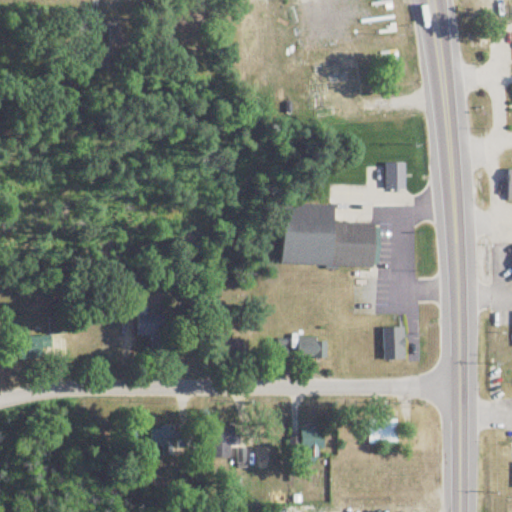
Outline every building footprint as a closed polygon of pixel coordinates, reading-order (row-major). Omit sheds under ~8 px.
[(354,116),(350,70),(319,73),(321,96),(334,95),(336,118),(354,116)] [(381,163),(381,190),(401,190),(401,163),(381,163)] [(511,169),(502,170),(502,200),(511,200),(511,169)] [(372,263),(368,240),(349,243),(353,266),(372,263)] [(158,316),(130,318),(131,336),(146,335),(147,349),(160,349),(158,316)] [(377,327),(377,360),(401,360),(401,327),(377,327)] [(290,360),(322,360),(322,338),(290,338),(290,360)] [(300,447),(319,447),(319,434),(300,434),(300,447)]
